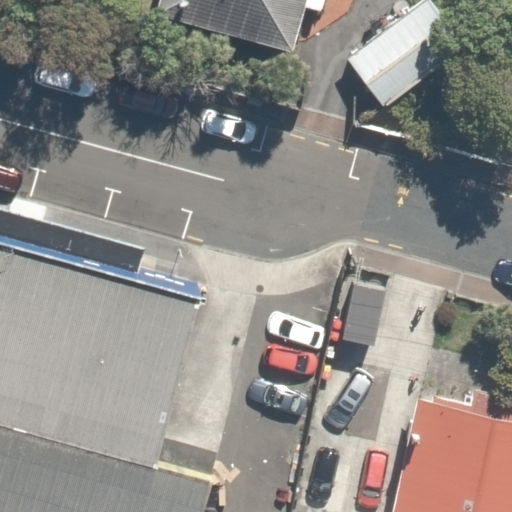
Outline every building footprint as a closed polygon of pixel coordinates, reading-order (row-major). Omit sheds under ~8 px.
[(302,0),(163,0),(161,19),(295,41),(302,0)] [(463,43),(432,0),(413,0),(341,51),(378,103),(463,43)] [(0,424),(158,466),(202,301),(0,245),(0,424)] [(511,511),(511,414),(413,390),(383,511),(511,511)] [(0,424),(0,511),(204,511),(214,481),(158,466),(0,424)]
